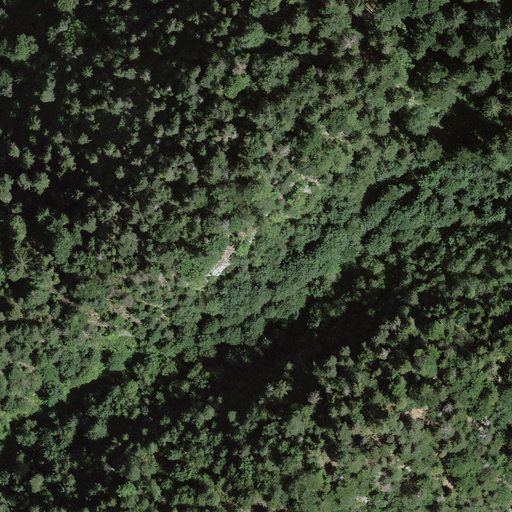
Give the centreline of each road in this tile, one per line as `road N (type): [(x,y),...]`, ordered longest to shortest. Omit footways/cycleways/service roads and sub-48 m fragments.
road 1 (track): [(0,442),(106,372),(181,351),(273,302),(374,222)]
road 2 (track): [(374,222),(439,153),(477,72)]
road 3 (track): [(511,213),(450,227),(374,222)]
